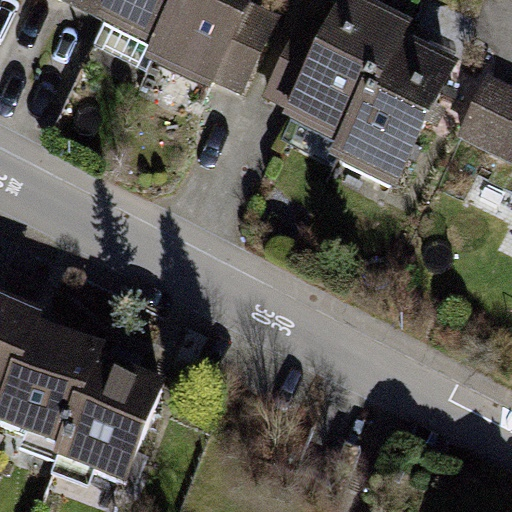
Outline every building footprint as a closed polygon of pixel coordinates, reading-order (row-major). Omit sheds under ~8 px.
[(83,0),(83,1),(164,41),(184,0),(83,0)] [(252,0),(184,0),(164,41),(151,66),(205,94),(211,81),(239,95),(275,24),(247,10),(252,0)] [(402,35),(348,8),(323,57),(297,44),(269,100),(294,112),(296,113),(350,140),(395,49),(402,35)] [(450,76),(395,49),(350,140),(344,152),(398,179),(450,76)] [(511,96),(488,85),(461,140),(511,164),(511,96)] [(0,298),(0,392),(33,312),(0,298)] [(30,320),(0,393),(0,429),(58,453),(100,349),(30,320)] [(96,362),(53,466),(123,494),(166,391),(96,362)]
